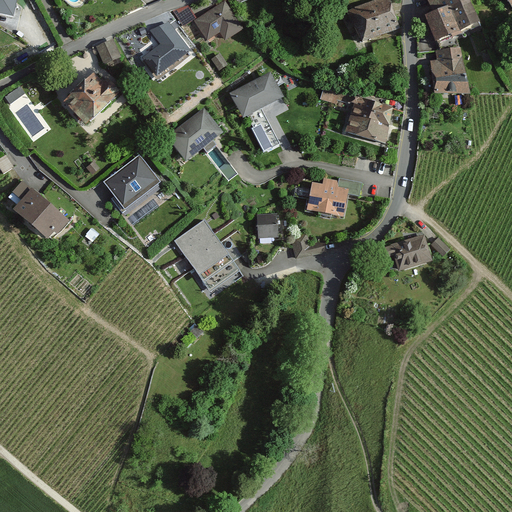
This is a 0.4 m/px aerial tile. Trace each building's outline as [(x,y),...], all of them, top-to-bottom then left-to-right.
[(0,0),(0,16),(14,18),(16,0),(0,0)] [(382,0),(380,0),(348,17),(366,51),(400,34),(382,0)] [(420,0),(427,12),(444,8),(455,34),(456,37),(477,28),(463,0),(464,0),(420,0)] [(511,0),(499,0),(505,10),(511,6),(511,0)] [(175,11),(186,26),(199,17),(188,2),(175,11)] [(224,2),(194,23),(209,46),(220,38),(225,46),(245,33),(224,2)] [(444,8),(427,12),(418,17),(428,44),(455,34),(444,8)] [(190,50),(168,23),(150,31),(161,44),(143,58),(156,75),(190,50)] [(116,38),(98,46),(107,65),(125,56),(116,38)] [(459,48),(433,50),(434,62),(428,62),(426,92),(465,96),(459,48)] [(265,74),(222,94),(235,122),(278,101),(265,74)] [(94,81),(63,108),(85,132),(123,99),(107,82),(100,88),(94,81)] [(385,148),(395,110),(353,99),(343,138),(385,148)] [(203,110),(168,138),(189,165),(224,137),(203,110)] [(139,157),(104,184),(125,212),(161,184),(139,157)] [(0,163),(0,167),(5,175),(14,169),(7,159),(0,163)] [(322,186),(312,184),(306,213),(344,221),(349,191),(337,189),(338,182),(324,180),(322,186)] [(29,189),(12,209),(54,245),(71,225),(29,189)] [(260,217),(262,242),(281,240),(280,216),(260,217)] [(205,223),(176,243),(209,290),(238,270),(205,223)] [(328,255),(326,245),(312,248),(309,234),(293,237),(298,261),(328,255)] [(426,237),(382,252),(390,277),(434,262),(426,237)] [(440,237),(433,244),(446,256),(453,248),(440,237)]
